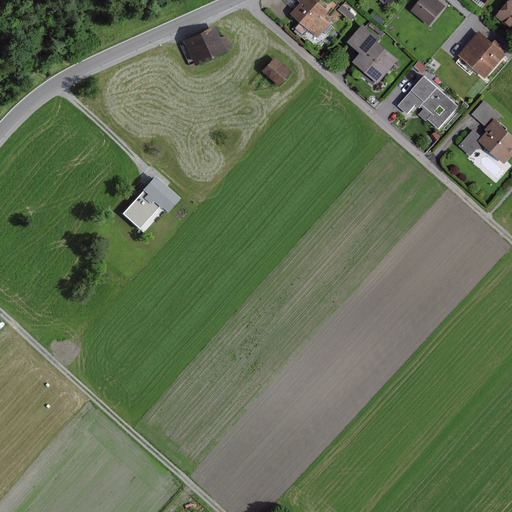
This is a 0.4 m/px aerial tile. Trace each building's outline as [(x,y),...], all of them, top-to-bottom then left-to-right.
[(324,16),(329,11),(332,13),(341,3),(337,0),(306,0),(307,1),(296,13),(321,35),(332,23),(324,16)] [(441,0),(424,0),(417,10),(433,24),(448,6),(441,0)] [(511,2),(502,15),(511,23),(511,2)] [(358,14),(347,4),(342,9),(354,19),(358,14)] [(388,19),(378,11),(374,15),(384,23),(388,19)] [(359,61),(382,81),(401,59),(380,41),(383,38),(368,26),(354,41),(361,46),(367,52),(359,61)] [(228,36),(222,39),(217,27),(187,41),(198,63),(233,47),(228,36)] [(484,33),(465,55),(489,76),(508,54),(484,33)] [(277,58),(266,70),(281,84),(292,71),(277,58)] [(424,105),(428,108),(423,114),(430,120),(431,118),(442,128),(463,105),(429,75),(402,105),(411,113),(420,103),(423,106),(424,105)] [(506,116),(488,101),(476,114),(482,119),(494,129),(500,122),(506,116)] [(494,129),(487,137),(478,129),(463,146),(474,155),(480,148),(493,147),(509,161),(511,156),(511,132),(500,122),(494,129)] [(155,225),(169,210),(170,210),(181,198),(157,178),(132,205),(155,225)]
